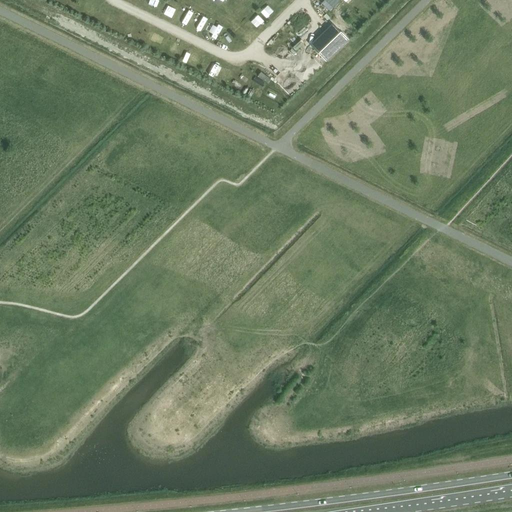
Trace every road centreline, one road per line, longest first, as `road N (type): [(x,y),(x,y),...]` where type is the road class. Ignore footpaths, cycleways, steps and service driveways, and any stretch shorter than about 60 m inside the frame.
road 1 (secondary): [(511,474),(236,511)]
road 2 (secondary): [(361,511),(511,491)]
